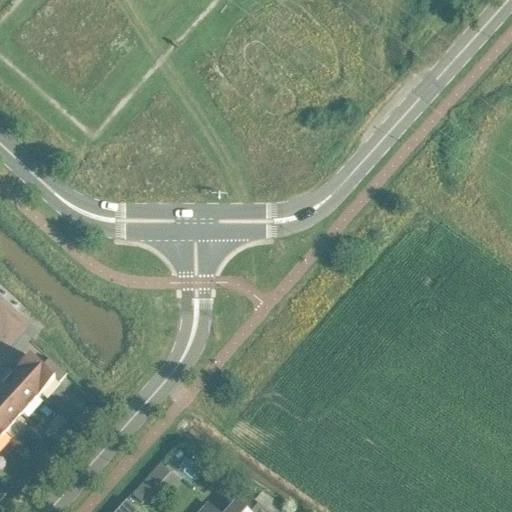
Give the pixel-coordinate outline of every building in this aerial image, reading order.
[(67,375),(49,359),(41,367),(30,356),(13,375),(38,398),(54,380),(59,384),(67,375)] [(38,398),(13,375),(0,388),(0,395),(22,415),(38,398)] [(22,415),(0,395),(0,428),(5,433),(22,415)] [(64,441),(73,430),(66,423),(56,434),(64,441)] [(37,462),(46,451),(39,445),(29,455),(37,462)] [(145,480),(129,498),(141,508),(157,491),(145,480)] [(126,501),(116,511),(138,511),(137,510),(126,501)] [(266,511),(258,504),(250,511),(246,511),(237,503),(229,511),(215,511),(208,505),(202,511),(266,511)]
